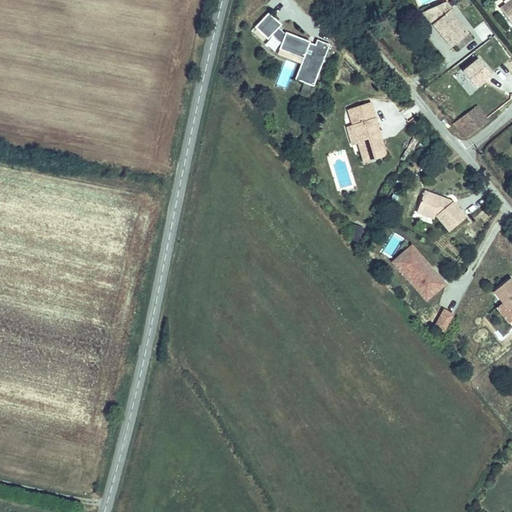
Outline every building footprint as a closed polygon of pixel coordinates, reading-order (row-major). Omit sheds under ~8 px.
[(505,0),(498,6),(503,13),(511,7),(511,5),(507,0),(505,0)] [(511,0),(507,0),(511,5),(511,7),(503,13),(508,21),(511,17),(511,0)] [(466,30),(451,13),(455,10),(447,1),(432,8),(436,18),(430,22),(450,44),(452,41),(466,30)] [(422,12),(430,22),(436,18),(432,8),(422,12)] [(312,85),(328,43),(315,39),(314,43),(308,41),(308,40),(284,31),(283,33),(277,27),(280,24),(267,12),(253,26),(266,38),(272,32),(280,41),(278,49),(302,58),(294,78),(312,85)] [(482,42),(493,35),(484,21),(473,28),(482,42)] [(486,109),(508,94),(489,69),(469,86),(486,109)] [(385,157),(371,103),(349,108),(351,117),(358,115),(360,122),(353,124),(363,163),(385,157)] [(462,140),(488,120),(476,104),(450,124),(462,140)] [(425,191),(420,206),(438,213),(451,229),(467,217),(455,201),(449,205),(442,197),(425,191)] [(435,218),(438,213),(420,206),(418,212),(435,218)] [(388,260),(425,302),(446,283),(409,242),(388,260)] [(511,279),(511,278),(494,290),(511,314),(511,279)] [(442,308),(434,324),(446,330),(454,313),(442,308)]
